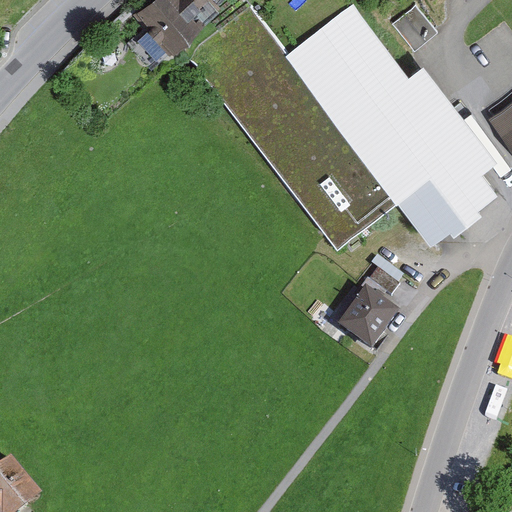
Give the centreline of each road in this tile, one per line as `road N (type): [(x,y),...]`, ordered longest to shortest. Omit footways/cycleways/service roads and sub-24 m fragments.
road 1 (residential): [(424,511),(511,269)]
road 2 (secondary): [(93,0),(0,92)]
